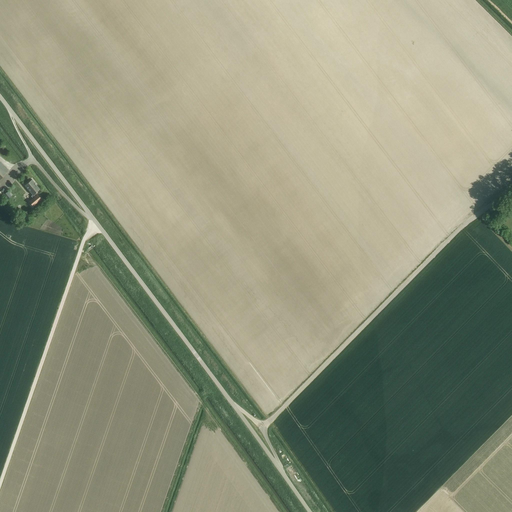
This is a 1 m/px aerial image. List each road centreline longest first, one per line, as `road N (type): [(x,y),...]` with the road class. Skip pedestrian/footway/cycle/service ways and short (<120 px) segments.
road 1 (unclassified): [(231,402),(0,96)]
road 2 (unclassified): [(262,427),(511,185)]
